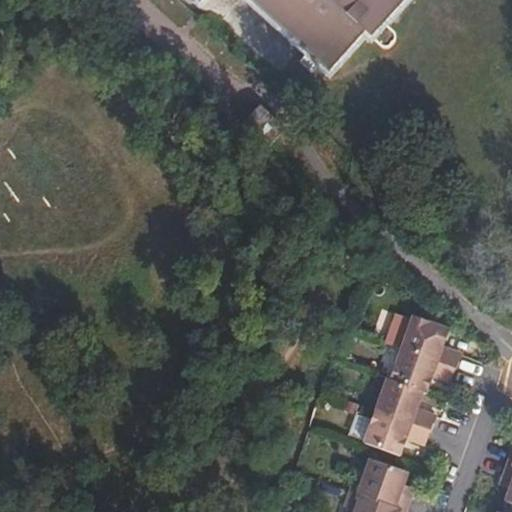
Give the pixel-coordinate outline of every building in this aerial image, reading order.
[(196,0),(202,5),(205,0),(259,0),(308,44),(303,49),(331,74),(367,34),(382,48),(388,48),(393,46),(394,42),(395,37),(391,32),(386,28),(380,22),(399,0),(196,0)] [(249,0),(303,49),(308,44),(259,0),(249,0)] [(411,0),(399,0),(380,22),(386,28),(411,0)] [(305,190),(324,170),(297,145),(278,166),(305,190)] [(441,364),(444,365),(449,348),(429,341),(433,324),(399,312),(398,314),(380,308),(368,339),(387,345),(441,364)] [(409,387),(412,389),(417,372),(437,377),(441,364),(387,345),(377,376),(409,387)] [(377,376),(373,375),(362,407),(416,425),(419,427),(424,410),(403,403),(409,387),(377,376)] [(416,425),(362,407),(351,438),(387,450),(392,433),(412,440),(416,425)] [(346,477),(342,490),(400,510),(405,495),(395,490),(401,472),(361,458),(355,478),(346,477)] [(0,478),(0,497),(8,500),(11,492),(18,493),(20,486),(0,478)] [(399,511),(400,510),(342,490),(336,507),(348,511),(347,511),(399,511)]
